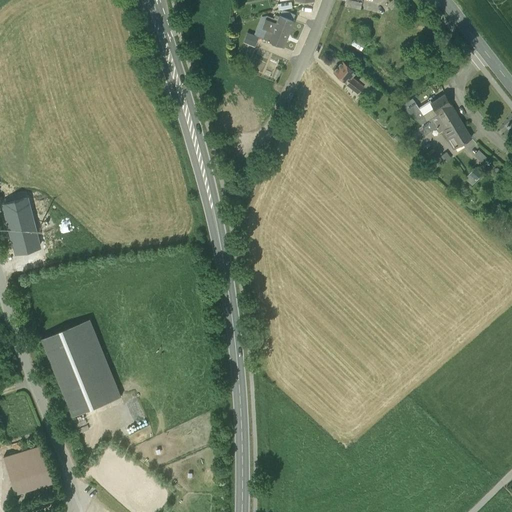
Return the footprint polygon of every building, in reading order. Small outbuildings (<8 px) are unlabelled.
[(361,10),(363,3),(350,0),(348,0),(347,7),(361,10)] [(397,0),(392,0),(387,5),(391,10),(400,3),(397,0)] [(280,15),(293,20),(295,14),(283,9),(280,15)] [(276,25),(273,32),(270,42),(283,47),(293,20),(280,15),(278,21),(276,25)] [(265,36),(267,30),(260,27),(262,20),(276,25),(278,21),(265,16),(262,17),(254,35),(256,36),(260,37),(261,38),(262,35),(265,36)] [(273,32),(276,25),(262,20),(260,27),(267,30),(273,32)] [(264,39),(270,42),(273,32),(267,30),(265,36),(264,39)] [(244,42),(256,47),(260,37),(256,36),(254,35),(252,34),(247,33),(244,42)] [(354,39),(351,45),(361,51),(365,45),(354,39)] [(346,84),(358,93),(361,89),(364,86),(358,81),(352,77),(356,71),(342,60),(333,72),(347,83),(346,84)] [(361,89),(369,97),(376,88),(368,81),(366,82),(361,78),(358,81),(364,86),(361,89)] [(433,108),(437,114),(451,105),(444,95),(430,104),(433,108)] [(406,112),(416,105),(417,105),(413,98),(400,107),(406,112)] [(420,111),(423,115),(433,108),(430,104),(428,105),(419,110),(420,111)] [(406,112),(412,116),(420,111),(419,110),(416,105),(406,112)] [(460,119),(451,105),(437,114),(447,128),(460,119)] [(437,114),(433,108),(423,115),(422,115),(426,121),(430,118),(437,114)] [(412,116),(422,124),(426,121),(422,115),(423,115),(420,111),(412,116)] [(447,128),(437,114),(430,118),(437,128),(440,133),(443,131),(447,128)] [(430,118),(426,121),(422,124),(418,127),(425,137),(437,128),(430,118)] [(464,126),(460,119),(447,128),(443,131),(455,149),(456,149),(454,146),(462,141),(464,143),(471,138),(464,126)] [(425,137),(418,127),(408,137),(413,144),(425,137)] [(454,146),(456,149),(464,143),(462,141),(454,146)] [(473,154),(483,163),(488,157),(478,148),(473,154)] [(446,152),(440,157),(445,163),(451,158),(446,152)] [(475,167),(465,180),(472,186),(483,173),(475,167)] [(28,199),(4,204),(16,253),(40,247),(28,199)] [(41,338),(72,416),(121,397),(89,319),(41,338)] [(4,457),(11,482),(50,470),(42,445),(4,457)] [(50,470),(11,482),(15,494),(53,482),(50,470)]
